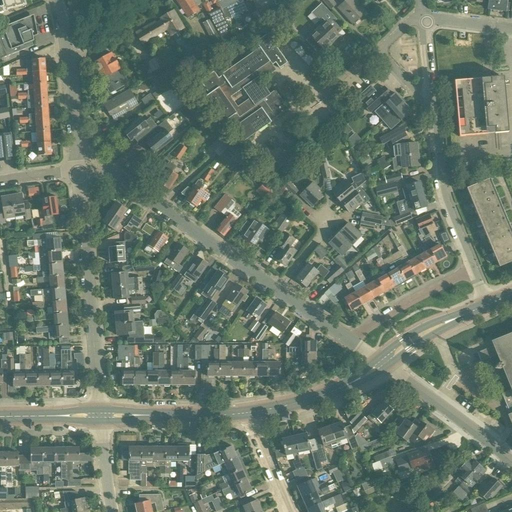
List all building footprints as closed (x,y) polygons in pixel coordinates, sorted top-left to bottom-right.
[(2,0),(4,7),(0,7),(0,13),(6,12),(6,11),(24,6),(22,0),(2,0)] [(175,0),(188,19),(199,11),(192,1),(194,0),(175,0)] [(215,0),(220,10),(221,10),(241,1),(241,0),(215,0)] [(321,0),(330,10),(336,5),(331,0),(321,0)] [(353,0),(346,0),(337,8),(352,24),(365,12),(353,0)] [(489,0),(489,10),(506,12),(507,0),(489,0)] [(220,10),(225,21),(246,11),(242,1),(241,1),(221,10),(220,10)] [(321,18),(324,22),(317,29),(331,44),(339,36),(337,35),(341,30),(334,22),(336,20),(321,4),(311,13),(318,20),(321,18)] [(220,10),(209,16),(222,41),(225,46),(234,41),(225,21),(220,10)] [(151,24),(135,34),(142,45),(166,30),(170,37),(171,36),(183,29),(172,11),(160,18),(159,19),(161,21),(153,26),(151,24)] [(0,58),(32,46),(31,42),(34,41),(33,37),(37,35),(34,15),(3,27),(3,29),(0,30),(0,58)] [(203,23),(211,39),(218,35),(210,19),(203,23)] [(310,37),(305,41),(317,53),(322,49),(323,51),(331,44),(317,29),(309,36),(310,37)] [(260,80),(266,76),(264,73),(273,67),(272,65),(275,62),(279,68),(287,63),(276,47),(278,45),(269,32),(255,42),(259,48),(221,74),(222,75),(218,78),(213,71),(199,81),(211,97),(206,101),(222,123),(230,118),(236,126),(232,128),(242,142),(271,122),(267,115),(271,112),(275,118),(288,109),(274,90),(269,94),(260,80)] [(292,36),(285,43),(308,67),(315,60),(292,36)] [(111,54),(92,64),(110,94),(115,91),(116,93),(124,89),(123,87),(128,83),(111,54)] [(157,58),(142,66),(147,76),(158,69),(156,66),(160,64),(157,58)] [(25,61),(25,70),(25,73),(26,73),(32,73),(32,72),(45,71),(44,59),(31,60),(31,61),(25,61)] [(32,72),(32,73),(32,84),(45,83),(45,71),(32,72)] [(502,77),(454,81),(458,137),(507,133),(502,77)] [(45,83),(32,84),(33,91),(27,91),(27,94),(33,93),(33,96),(46,95),(45,83)] [(174,94),(179,89),(175,84),(169,88),(174,94)] [(370,85),(354,100),(359,105),(375,90),(370,85)] [(389,95),(383,87),(363,106),(369,113),(389,95)] [(129,91),(104,105),(109,115),(110,115),(113,119),(115,118),(117,120),(122,117),(121,115),(138,106),(129,91)] [(33,93),(27,94),(16,94),(17,100),(27,100),(27,103),(34,102),(34,108),(47,107),(46,95),(33,96),(33,93)] [(394,93),(376,110),(384,119),(392,112),(403,103),(394,93)] [(141,100),(146,106),(154,100),(150,94),(141,100)] [(392,112),(384,119),(393,128),(400,121),(401,121),(411,112),(403,103),(392,112)] [(193,104),(187,109),(198,121),(204,116),(193,104)] [(6,107),(0,108),(0,118),(8,117),(6,107)] [(24,121),(23,121),(23,124),(29,123),(29,121),(35,120),(48,119),(47,107),(34,108),(34,115),(28,116),(29,118),(24,118),(24,121)] [(379,116),(374,121),(380,127),(385,122),(379,116)] [(140,117),(122,131),(124,134),(122,135),(127,140),(128,139),(130,141),(141,133),(145,137),(153,131),(157,128),(150,119),(144,123),(140,117)] [(48,119),(35,120),(36,132),(49,131),(48,119)] [(157,135),(146,144),(148,147),(146,148),(151,153),(152,152),(154,154),(172,140),(167,134),(172,130),(165,121),(157,128),(153,131),(157,135)] [(404,125),(388,134),(391,139),(408,130),(404,125)] [(285,130),(280,133),(286,141),(291,138),(285,130)] [(49,131),(36,132),(36,144),(49,143),(49,131)] [(0,162),(15,160),(10,133),(0,134),(0,162)] [(404,133),(374,150),(377,156),(399,144),(399,150),(393,151),(394,157),(417,155),(416,144),(407,144),(406,140),(407,139),(404,133)] [(223,135),(210,148),(219,157),(232,144),(223,135)] [(26,145),(25,145),(25,148),(31,147),(31,151),(37,151),(37,156),(50,156),(49,143),(36,144),(30,145),(30,142),(26,142),(26,145)] [(180,145),(173,156),(179,159),(186,149),(180,145)] [(394,157),(392,158),(396,168),(418,166),(417,155),(394,157)] [(364,156),(359,159),(363,167),(368,164),(364,156)] [(383,157),(377,161),(379,165),(386,162),(383,157)] [(162,175),(157,183),(168,190),(177,176),(171,172),(175,166),(168,162),(160,174),(162,175)] [(386,162),(379,165),(382,170),(388,166),(386,162)] [(325,164),(320,165),(323,178),(329,177),(325,164)] [(205,173),(202,177),(207,181),(210,176),(205,173)] [(400,174),(384,178),(386,184),(401,180),(400,174)] [(511,239),(487,179),(465,188),(498,267),(511,261),(511,239)] [(185,199),(184,201),(194,207),(195,206),(196,207),(201,200),(204,202),(208,195),(199,189),(203,184),(198,180),(185,199)] [(344,180),(331,192),(340,202),(353,191),(344,180)] [(265,181),(259,187),(264,192),(262,194),(267,198),(275,190),(265,181)] [(287,181),(283,186),(293,195),(297,191),(287,181)] [(402,181),(382,186),(383,193),(403,187),(402,181)] [(418,182),(406,186),(409,198),(422,195),(418,182)] [(312,183),(300,195),(311,206),(321,196),(317,192),(319,190),(312,183)] [(282,188),(278,193),(284,198),(288,193),(282,188)] [(353,191),(340,202),(349,213),(362,202),(353,191)] [(21,195),(10,197),(14,217),(24,216),(25,220),(30,219),(27,202),(22,203),(21,195)] [(225,195),(214,209),(220,213),(226,217),(215,230),(223,237),(238,219),(235,216),(237,213),(233,209),(235,207),(234,203),(225,195)] [(409,199),(403,200),(405,207),(411,205),(413,211),(426,207),(422,195),(409,198),(409,199)] [(2,207),(0,206),(0,224),(5,223),(4,219),(14,217),(10,197),(0,199),(2,207)] [(43,219),(36,220),(37,227),(42,226),(43,230),(54,229),(52,216),(57,215),(54,198),(41,200),(43,209),(41,209),(41,212),(40,213),(40,215),(42,215),(42,217),(44,217),(45,221),(43,222),(43,219)] [(115,203),(102,223),(118,233),(121,227),(118,225),(123,218),(122,217),(126,211),(115,203)] [(409,212),(393,219),(396,225),(411,219),(409,212)] [(360,221),(374,224),(380,225),(382,217),(362,213),(360,221)] [(281,215),(273,227),(282,233),(290,221),(281,215)] [(428,215),(415,220),(419,229),(432,224),(428,215)] [(127,226),(123,229),(126,231),(123,236),(124,242),(124,243),(135,242),(137,239),(128,233),(131,229),(136,233),(143,223),(133,216),(127,226)] [(253,220),(242,237),(254,245),(258,239),(261,242),(268,231),(253,220)] [(360,221),(359,227),(373,230),(374,224),(360,221)] [(145,224),(140,231),(151,238),(146,245),(147,246),(143,251),(149,255),(152,249),(158,253),(167,239),(145,224)] [(361,236),(352,227),(348,224),(338,233),(351,246),(361,236)] [(280,249),(273,259),(285,267),(295,251),(289,247),(294,240),(284,233),(275,245),(280,249)] [(351,246),(338,233),(329,243),(341,256),(351,246)] [(424,242),(421,243),(424,248),(426,246),(429,250),(435,262),(445,257),(438,245),(437,243),(434,244),(430,236),(428,237),(426,234),(423,235),(425,239),(423,240),(424,242)] [(61,251),(59,239),(44,240),(44,235),(32,236),(33,241),(37,241),(38,253),(61,251)] [(116,248),(108,249),(110,263),(124,262),(123,253),(124,253),(123,242),(115,243),(116,248)] [(167,258),(163,263),(171,269),(178,273),(182,268),(178,265),(188,251),(177,244),(167,258)] [(429,250),(418,257),(425,268),(435,262),(429,250)] [(61,251),(38,253),(27,255),(28,260),(32,260),(32,266),(62,264),(61,251)] [(408,263),(405,258),(403,260),(400,255),(399,252),(390,257),(405,282),(410,279),(409,277),(414,274),(408,263)] [(18,268),(17,256),(8,256),(10,268),(18,268)] [(338,256),(334,260),(343,271),(348,267),(338,256)] [(196,257),(186,272),(197,279),(207,265),(196,257)] [(381,266),(379,267),(382,272),(384,271),(386,275),(393,286),(398,284),(399,285),(405,282),(390,257),(382,262),(383,263),(381,264),(381,266)] [(418,257),(408,263),(414,274),(425,268),(418,257)] [(62,264),(32,266),(33,272),(42,271),(43,278),(63,276),(62,264)] [(306,264),(294,279),(306,288),(318,274),(323,278),(327,272),(320,266),(316,271),(306,264)] [(337,265),(324,278),(329,284),(343,271),(337,265)] [(356,265),(352,268),(358,279),(360,278),(359,276),(362,275),(356,265)] [(155,269),(155,271),(150,284),(157,286),(162,272),(155,269)] [(228,279),(217,272),(208,284),(203,291),(210,296),(215,289),(219,292),(228,279)] [(126,273),(111,274),(112,286),(142,285),(141,278),(132,279),(126,280),(126,273)] [(180,273),(169,288),(175,291),(183,279),(185,277),(180,273)] [(360,278),(358,279),(361,284),(363,283),(365,287),(372,299),(383,292),(376,281),(371,283),(369,279),(365,281),(362,275),(359,276),(360,278)] [(386,275),(376,281),(383,292),(393,286),(386,275)] [(63,276),(43,278),(43,284),(48,283),(48,288),(50,288),(50,290),(64,288),(63,276)] [(187,276),(178,290),(182,293),(189,283),(196,288),(199,284),(187,276)] [(336,284),(328,291),(333,298),(342,291),(336,284)] [(142,285),(112,286),(113,300),(128,298),(127,291),(133,291),(142,291),(142,285)] [(236,285),(221,306),(232,314),(247,293),(236,285)] [(365,287),(355,293),(361,305),(372,299),(365,287)] [(50,290),(30,291),(30,297),(41,296),(42,303),(65,301),(64,288),(50,290)] [(355,293),(344,299),(351,311),(361,305),(355,293)] [(208,300),(207,299),(196,315),(204,321),(215,305),(210,301),(208,300)] [(247,312),(243,317),(247,320),(251,315),(256,319),(266,306),(256,299),(246,312),(247,312)] [(65,301),(42,303),(32,304),(32,309),(52,307),(52,314),(66,313),(65,301)] [(139,305),(131,305),(123,306),(124,312),(114,313),(114,315),(111,315),(112,324),(115,323),(115,324),(139,322),(138,315),(132,315),(132,311),(139,311),(139,305)] [(52,314),(37,316),(34,316),(35,322),(53,320),(53,326),(67,325),(66,313),(52,314)] [(275,313),(267,324),(281,334),(289,323),(275,313)] [(254,334),(260,325),(254,320),(247,329),(254,334)] [(115,324),(116,336),(143,334),(142,322),(139,322),(115,324)] [(261,324),(260,325),(254,334),(252,337),(258,341),(267,328),(261,324)] [(53,326),(35,328),(36,334),(54,332),(55,339),(59,339),(59,344),(69,343),(67,325),(53,326)] [(194,337),(189,344),(196,344),(199,341),(206,332),(201,328),(194,337)] [(282,343),(287,347),(294,337),(289,333),(282,343)] [(288,353),(293,353),(315,353),(315,341),(309,341),(309,335),(301,335),(301,348),(288,348),(288,353)] [(494,346),(476,353),(480,362),(498,355),(501,363),(498,365),(498,364),(497,364),(493,368),(494,369),(499,370),(500,369),(499,368),(502,367),(511,390),(511,399),(507,401),(511,413),(507,415),(511,426),(511,336),(507,339),(506,337),(505,338),(506,339),(494,344),(494,343),(493,344),(494,346)] [(117,346),(117,361),(128,361),(128,371),(121,371),(121,385),(133,385),(134,358),(134,346),(117,346)] [(224,346),(218,346),(218,350),(219,377),(231,376),(231,363),(224,363),(224,346)] [(24,387),(24,368),(24,347),(18,347),(19,373),(12,374),(12,387),(24,387)] [(25,347),(24,347),(24,368),(24,387),(37,387),(37,373),(31,373),(31,355),(25,355),(25,347)] [(261,363),(255,363),(255,376),(267,376),(267,349),(261,349),(261,363)] [(272,349),(267,349),(267,376),(279,376),(279,362),(272,363),(272,349)] [(43,373),(37,373),(37,387),(49,387),(48,350),(43,350),(43,360),(43,373)] [(49,350),(48,350),(49,387),(61,386),(61,373),(55,373),(54,355),(49,355),(49,350)] [(70,350),(60,351),(61,373),(61,386),(73,386),(73,380),(79,380),(79,372),(66,372),(66,362),(71,362),(70,350)] [(214,363),(206,363),(206,377),(219,377),(218,350),(213,350),(213,358),(214,358),(214,363)] [(248,350),(243,350),(243,358),(243,363),(243,376),(255,376),(255,363),(248,363),(248,358),(248,350)] [(146,372),(146,385),(158,385),(158,366),(158,353),(158,351),(153,351),(152,372),(146,372)] [(158,353),(158,366),(158,385),(170,385),(170,372),(163,372),(163,353),(158,353)] [(299,365),(291,367),(293,372),(308,368),(308,365),(315,366),(315,353),(293,353),(293,358),(301,358),(301,365),(299,365)] [(170,372),(170,385),(182,385),(182,358),(182,354),(178,354),(178,358),(177,358),(177,372),(170,372)] [(134,358),(133,385),(146,385),(146,372),(139,372),(139,358),(134,358)] [(182,358),(182,385),(194,385),(194,372),(187,372),(187,359),(182,358)] [(243,363),(231,363),(231,376),(243,376),(243,363)] [(376,407),(366,418),(372,423),(376,419),(380,423),(391,412),(391,410),(383,402),(377,408),(376,407)] [(352,434),(365,420),(360,415),(356,411),(346,421),(351,425),(349,427),(352,434)] [(405,419),(394,433),(406,442),(408,440),(407,440),(420,423),(415,419),(411,424),(405,419)] [(354,437),(352,434),(349,427),(344,429),(341,422),(329,426),(335,442),(346,438),(347,440),(351,450),(357,447),(358,447),(354,437)] [(407,440),(408,440),(412,444),(417,437),(421,441),(425,435),(428,438),(433,430),(426,425),(425,426),(420,423),(407,440)] [(329,426),(317,430),(322,447),(335,442),(329,426)] [(306,434),(293,436),(297,453),(309,450),(306,434)] [(293,436),(281,439),(284,456),(292,454),(294,461),(291,462),(295,470),(292,472),(296,481),(307,476),(298,456),(297,453),(293,436)] [(368,450),(383,444),(381,438),(366,444),(358,447),(357,447),(360,454),(368,451),(368,450)] [(176,448),(176,461),(188,461),(188,467),(195,467),(195,456),(189,456),(189,448),(188,448),(188,444),(182,444),(182,448),(176,448)] [(140,447),(140,487),(152,487),(152,483),(146,483),(146,468),(152,468),(152,447),(151,448),(151,445),(145,445),(145,448),(140,447)] [(195,456),(195,467),(195,476),(211,468),(236,458),(231,446),(230,447),(229,445),(217,446),(220,451),(212,454),(215,461),(204,466),(204,456),(195,456)] [(121,453),(121,461),(128,461),(128,474),(129,474),(129,481),(127,481),(127,487),(140,487),(140,447),(128,447),(128,453),(121,453)] [(152,447),(152,468),(159,468),(159,474),(164,474),(164,448),(152,447)] [(54,448),(42,449),(43,475),(48,475),(48,467),(47,467),(47,462),(55,462),(54,448)] [(66,448),(54,448),(55,462),(61,462),(61,479),(66,481),(67,481),(67,462),(66,448)] [(79,448),(66,448),(67,462),(67,481),(68,487),(80,487),(80,480),(72,480),(72,462),(79,462),(79,448)] [(164,448),(164,474),(170,474),(170,463),(175,463),(175,461),(176,461),(176,448),(164,448)] [(30,459),(24,459),(24,471),(37,470),(37,476),(43,475),(42,449),(30,449),(30,459)] [(323,449),(317,450),(322,469),(328,467),(323,449)] [(317,450),(311,452),(316,470),(322,469),(317,450)] [(407,457),(395,461),(399,472),(422,465),(423,470),(432,467),(426,450),(407,456),(407,457)] [(372,457),(375,463),(390,457),(387,451),(372,457)] [(18,453),(6,453),(6,500),(13,500),(12,497),(14,496),(14,488),(11,488),(11,472),(11,467),(18,467),(18,471),(24,471),(24,459),(18,459),(18,453)] [(393,464),(390,457),(375,463),(370,465),(373,472),(393,464)] [(236,458),(211,468),(214,473),(221,470),(224,476),(228,474),(241,469),(236,458)] [(456,479),(461,484),(469,475),(470,476),(479,466),(473,460),(472,461),(470,459),(467,461),(459,469),(463,472),(456,479)] [(328,468),(327,468),(330,474),(341,469),(338,464),(333,466),(332,465),(329,466),(329,467),(328,467),(328,468)] [(461,484),(452,493),(464,503),(473,492),(471,490),(469,489),(466,487),(472,481),(475,483),(485,472),(482,469),(479,466),(470,476),(469,475),(461,484)] [(241,469),(228,474),(233,485),(246,480),(241,469)] [(445,471),(435,482),(442,489),(452,478),(445,471)] [(483,481),(474,491),(485,500),(490,498),(491,498),(498,490),(505,487),(500,482),(498,483),(493,478),(487,484),(483,481)] [(373,479),(360,485),(365,496),(378,490),(373,479)] [(246,480),(233,485),(228,487),(221,491),(224,496),(230,493),(233,499),(251,491),(246,480)] [(327,487),(302,498),(307,509),(319,503),(317,497),(323,494),(329,491),(338,487),(336,483),(333,484),(331,480),(327,482),(329,486),(327,487)] [(310,481),(297,486),(302,498),(327,487),(325,482),(318,485),(317,483),(312,486),(310,481)] [(226,482),(219,485),(221,491),(228,487),(226,482)] [(81,511),(87,511),(84,498),(78,500),(76,492),(63,493),(66,508),(59,510),(59,511),(81,511)] [(193,503),(197,501),(194,494),(189,497),(191,503),(193,503)] [(319,503),(307,509),(307,511),(323,511),(322,509),(333,504),(335,508),(343,504),(339,495),(319,503)] [(139,503),(135,504),(136,511),(163,511),(160,496),(138,496),(139,503)] [(197,501),(193,503),(196,511),(206,511),(201,499),(197,501)] [(256,500),(242,506),(244,511),(258,511),(261,511),(256,500)] [(487,511),(484,503),(470,509),(470,511),(487,511)]
